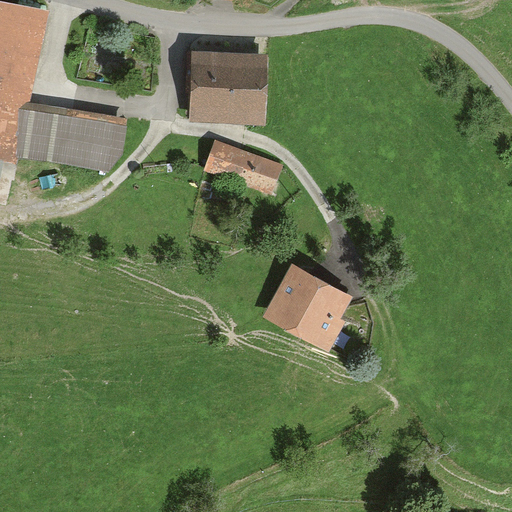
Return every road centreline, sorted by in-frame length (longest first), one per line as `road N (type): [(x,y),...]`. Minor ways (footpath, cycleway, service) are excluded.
road 1 (unclassified): [(89,0),(221,26),(403,16),(468,54),(511,103)]
road 2 (track): [(0,212),(78,200),(142,153),(163,118),(180,22)]
